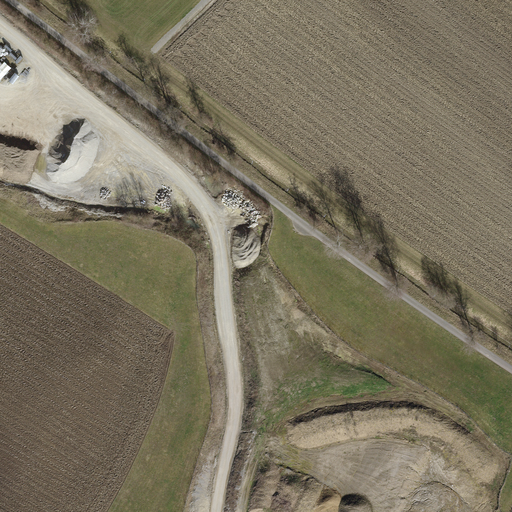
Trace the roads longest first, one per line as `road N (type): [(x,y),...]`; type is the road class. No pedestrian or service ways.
road 1 (residential): [(511,367),(292,215),(10,0)]
road 2 (track): [(216,511),(241,408),(223,243),(180,171),(0,22)]
